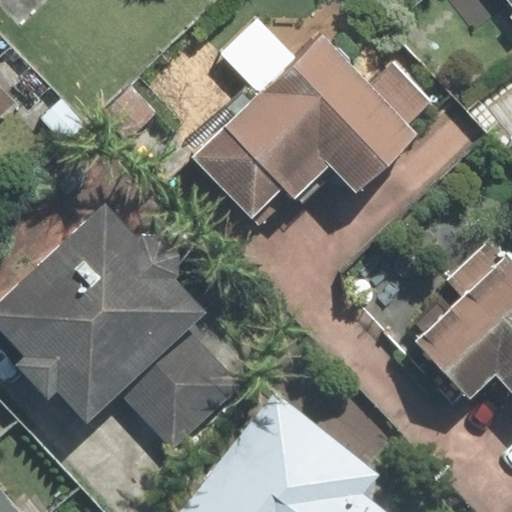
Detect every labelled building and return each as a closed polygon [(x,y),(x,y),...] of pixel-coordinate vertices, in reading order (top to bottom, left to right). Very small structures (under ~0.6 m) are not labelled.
[(344,4),(181,143),(253,226),(328,162),(349,187),(437,112),(344,4)] [(0,116),(18,99),(0,80),(0,116)] [(116,150),(154,112),(123,81),(86,119),(116,150)] [(89,200),(0,282),(0,321),(87,419),(138,374),(188,430),(268,360),(110,182),(89,200)] [(380,217),(355,191),(283,258),(308,285),(380,217)] [(511,252),(499,239),(398,332),(465,405),(489,383),(511,408),(511,252)] [(379,469),(271,391),(175,511),(390,511),(362,490),(379,469)] [(36,511),(0,464),(0,511),(36,511)]
